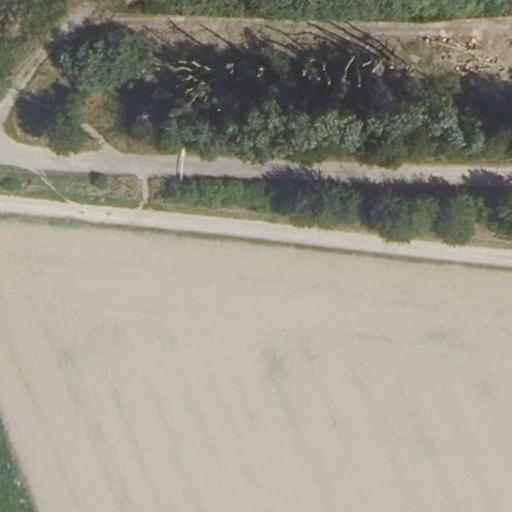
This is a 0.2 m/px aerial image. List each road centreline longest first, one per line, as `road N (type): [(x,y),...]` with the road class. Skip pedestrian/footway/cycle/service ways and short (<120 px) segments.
road 1 (track): [(0,213),(511,266)]
road 2 (track): [(511,176),(0,153)]
